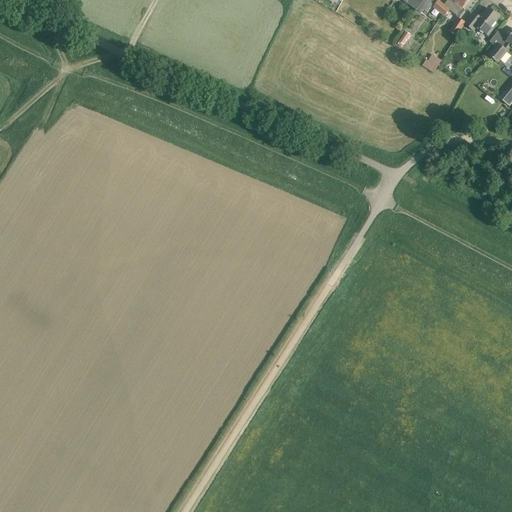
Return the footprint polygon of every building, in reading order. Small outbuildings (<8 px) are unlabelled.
[(400,0),(417,12),(425,0),(400,0)] [(428,13),(434,3),(430,0),(425,0),(417,12),(421,14),(424,11),(428,13)] [(462,10),(469,0),(448,0),(445,5),(439,13),(444,17),(454,4),(462,10)] [(439,13),(445,5),(439,1),(433,8),(439,13)] [(492,27),(494,25),(500,18),(489,9),(483,16),(481,14),(479,17),(474,13),(466,24),(465,24),(464,25),(474,32),(476,28),(488,37),(494,29),(492,27)] [(464,25),(465,24),(458,19),(449,32),(457,37),(464,25)] [(410,35),(406,32),(397,45),(401,47),(402,45),(403,46),(410,35)] [(511,34),(508,39),(500,32),(499,32),(498,32),(498,33),(491,41),(490,42),(491,43),(496,47),(489,56),(498,63),(511,46),(511,34)] [(434,73),(437,68),(442,61),(432,55),(428,61),(427,60),(423,66),(434,73)]
